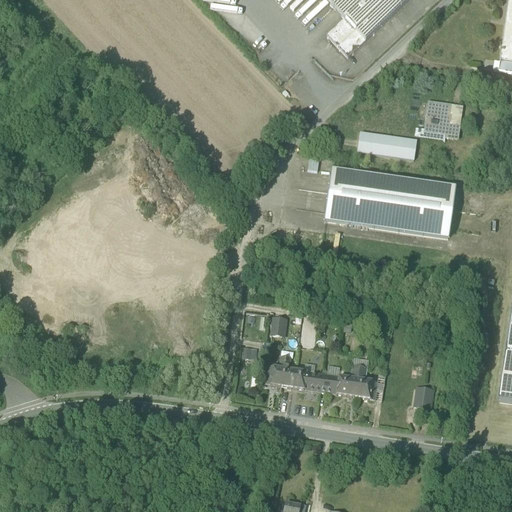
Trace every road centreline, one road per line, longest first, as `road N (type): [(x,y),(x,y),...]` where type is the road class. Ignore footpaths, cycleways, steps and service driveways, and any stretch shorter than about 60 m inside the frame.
road 1 (unclassified): [(220,420),(252,179),(454,0)]
road 2 (unclassified): [(511,462),(220,420)]
road 3 (unclassified): [(220,420),(96,405),(24,416)]
road 4 (track): [(236,308),(391,327)]
